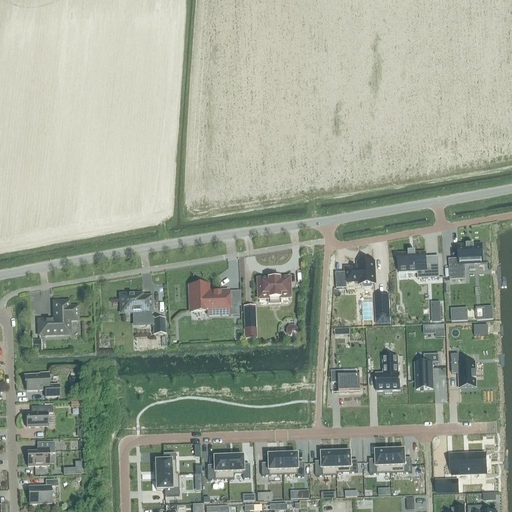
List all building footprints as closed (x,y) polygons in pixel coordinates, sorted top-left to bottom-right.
[(481,246),(457,247),(458,261),(448,262),(449,281),(465,280),(464,265),(482,264),(481,246)] [(397,256),(398,272),(417,271),(417,280),(439,279),(438,269),(426,270),(425,254),(415,255),(414,252),(407,253),(408,255),(397,256)] [(358,268),(345,269),(345,275),(345,283),(358,282),(358,285),(361,285),(361,287),(363,289),(371,288),(372,287),(372,284),(375,284),(373,262),(357,263),(358,268)] [(345,275),(335,276),(336,289),(346,289),(345,283),(345,275)] [(268,280),(257,280),(258,299),(268,299),(268,304),(280,304),(280,299),(289,298),(289,279),(278,279),(268,280)] [(207,286),(189,287),(190,299),(188,300),(189,306),(190,307),(190,312),(206,312),(206,318),(228,317),(228,316),(228,308),(228,307),(227,292),(208,293),(207,286)] [(129,295),(120,296),(121,314),(133,313),(134,326),(145,326),(145,319),(150,319),(149,312),(151,312),(150,297),(144,297),(144,295),(129,295)] [(388,295),(374,296),(376,325),(390,324),(388,295)] [(62,332),(69,332),(69,321),(78,321),(77,308),(69,308),(68,303),(53,303),(54,321),(38,321),(39,336),(62,335),(62,332)] [(238,307),(228,307),(228,308),(228,316),(238,316),(238,307)] [(255,307),(243,308),(244,329),(244,340),(257,339),(256,328),(255,307)] [(477,308),(478,321),(494,321),(494,307),(477,308)] [(466,309),(450,310),(451,323),(467,322),(466,309)] [(440,313),(432,313),(432,323),(440,323),(440,313)] [(166,335),(165,319),(152,320),(153,336),(166,335)] [(286,330),(286,334),(289,337),(294,337),(297,334),(297,329),(294,326),(289,326),(286,330)] [(435,327),(436,335),(436,339),(444,338),(444,326),(435,327)] [(487,326),(473,327),(474,337),(487,336),(487,326)] [(424,364),(415,364),(416,391),(432,390),(431,364),(439,364),(439,355),(424,356),(424,364)] [(458,355),(451,356),(451,375),(458,374),(459,389),(475,389),(474,364),(458,364),(458,355)] [(383,375),(375,375),(376,392),(384,392),(384,394),(391,394),(391,392),(400,391),(399,374),(398,374),(397,357),(382,358),(383,375)] [(344,372),(331,372),(331,384),(338,384),(338,393),(360,392),(359,377),(344,378),(344,372)] [(45,398),(59,398),(58,386),(48,386),(48,374),(39,374),(39,376),(24,376),(24,385),(26,385),(26,392),(44,391),(45,398)] [(47,414),(52,414),(52,407),(31,408),(31,415),(25,415),(26,428),(47,427),(47,414)] [(48,455),(55,454),(54,443),(37,443),(37,454),(27,454),(28,467),(49,467),(48,455)] [(404,451),(389,452),(390,474),(411,474),(411,459),(404,459),(404,451)] [(375,461),(369,461),(369,475),(390,474),(389,452),(375,452),(375,461)] [(350,453),(336,454),(336,474),(337,474),(357,473),(357,461),(350,461),(350,453)] [(321,463),(315,463),(315,477),(337,476),(337,474),(336,474),(336,454),(321,454),(321,463)] [(163,462),(155,462),(155,476),(176,476),(176,475),(175,455),(163,455),(163,462)] [(480,455),(454,456),(455,474),(480,473),(480,455)] [(267,465),(261,465),(261,477),(282,476),(282,456),(267,456),(267,465)] [(297,456),(282,456),(282,476),(296,476),(296,478),(304,478),(303,463),(297,463),(297,456)] [(242,457),(227,458),(228,480),(233,480),(233,476),(242,475),(243,480),(250,480),(249,465),(242,466),(242,457)] [(213,467),(207,467),(207,481),(228,480),(227,458),(213,458),(213,467)] [(73,476),(81,475),(80,463),(74,463),(74,469),(73,469),(73,476)] [(176,476),(155,476),(156,491),(164,491),(164,497),(179,497),(178,475),(176,475),(176,476)] [(50,488),(58,487),(57,481),(45,481),(45,487),(41,488),(38,488),(38,489),(28,490),(29,504),(30,504),(32,505),(36,505),(37,504),(38,504),(38,505),(51,504),(50,488)] [(449,481),(435,482),(435,494),(450,494),(449,481)] [(299,505),(299,510),(307,510),(307,502),(299,502),(299,505)]
